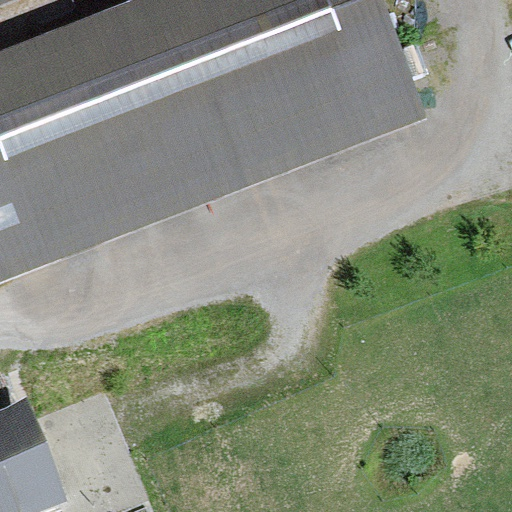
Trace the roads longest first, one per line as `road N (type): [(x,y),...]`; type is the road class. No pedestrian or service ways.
road 1 (track): [(0,335),(503,152),(444,0)]
road 2 (track): [(270,237),(297,338),(265,367),(105,428)]
